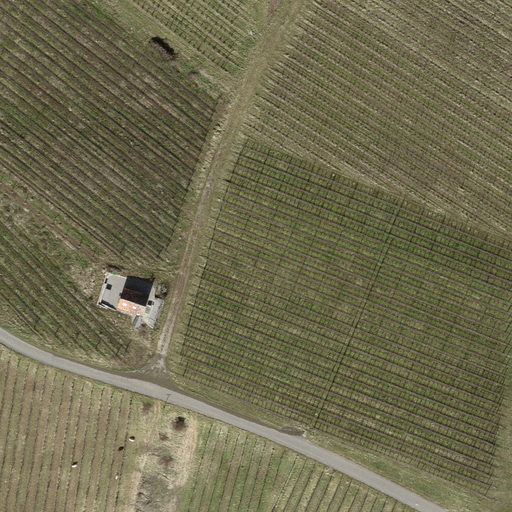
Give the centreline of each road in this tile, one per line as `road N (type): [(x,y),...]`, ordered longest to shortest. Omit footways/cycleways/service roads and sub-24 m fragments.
road 1 (track): [(435,511),(258,427),(0,332)]
road 2 (track): [(152,389),(204,192),(237,113),(304,0)]
